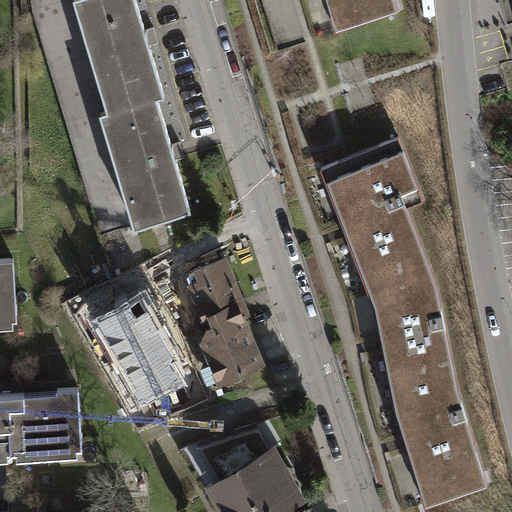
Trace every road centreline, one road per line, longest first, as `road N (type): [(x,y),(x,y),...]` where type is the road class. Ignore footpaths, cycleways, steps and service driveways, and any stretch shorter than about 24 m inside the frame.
road 1 (residential): [(366,511),(206,0)]
road 2 (residential): [(511,394),(462,136),(447,0)]
